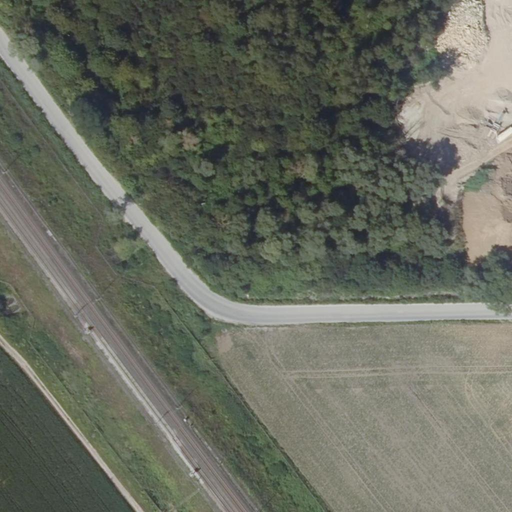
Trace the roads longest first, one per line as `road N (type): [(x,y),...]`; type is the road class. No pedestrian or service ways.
road 1 (unclassified): [(511,313),(269,320),(208,304),(0,40)]
road 2 (track): [(140,511),(0,337)]
